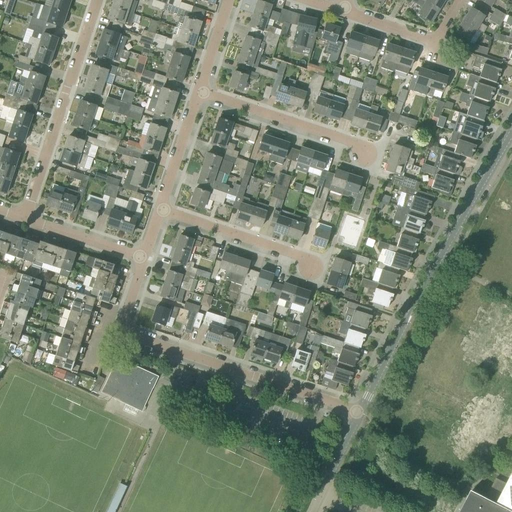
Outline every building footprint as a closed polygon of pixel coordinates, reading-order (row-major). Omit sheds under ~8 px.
[(71,1),(68,0),(53,0),(51,9),(66,14),(68,9),(70,9),(68,8),(71,1)] [(114,0),(112,7),(133,14),(137,2),(132,0),(131,0),(114,0)] [(163,10),(165,4),(153,0),(151,6),(163,10)] [(181,0),(174,0),(172,7),(178,8),(181,0)] [(436,15),(439,11),(421,0),(412,0),(411,2),(414,3),(422,8),(418,14),(431,23),(436,16),(437,17),(437,16),(436,15)] [(445,0),(421,0),(439,11),(442,6),(443,7),(443,6),(442,5),(445,0)] [(270,10),(271,6),(258,1),(253,14),(267,19),(272,21),(283,25),(283,22),(287,11),(282,9),(280,14),(270,10)] [(192,20),(194,13),(191,12),(178,8),(172,7),(165,4),(163,10),(181,16),(179,22),(184,24),(182,30),(197,35),(201,23),(192,20)] [(65,19),(66,14),(51,9),(42,6),(38,19),(31,17),(29,23),(53,31),(55,25),(62,28),(64,20),(66,21),(66,20),(65,19)] [(112,7),(108,19),(131,27),(135,15),(133,14),(112,7)] [(191,12),(194,13),(203,17),(205,11),(193,7),(191,12)] [(466,16),(463,21),(477,29),(476,30),(482,33),(483,34),(487,28),(480,24),(484,18),(470,9),(466,15),(465,15),(466,16)] [(495,9),(492,15),(502,21),(506,16),(495,9)] [(294,13),(287,11),(283,22),(290,24),(294,13)] [(277,42),(279,36),(274,34),(275,29),(265,25),(267,19),(253,14),(249,27),(263,32),(261,37),(277,42)] [(499,27),(502,21),(492,15),(488,20),(499,27)] [(312,34),(316,20),(300,17),(297,30),(297,31),(297,32),(300,32),(299,37),(295,36),(293,45),(305,47),(307,39),(308,33),(312,34)] [(477,29),(463,21),(460,26),(459,25),(458,25),(460,26),(456,33),(469,41),(470,40),(475,44),(482,33),(476,30),(477,29)] [(52,37),(53,31),(29,23),(27,30),(33,31),(30,38),(25,37),(23,43),(25,44),(25,43),(38,48),(54,52),(55,47),(57,48),(57,47),(56,47),(58,39),(52,37)] [(326,24),(323,31),(318,30),(315,37),(321,39),(320,40),(328,43),(325,52),(331,54),(328,61),(335,64),(342,44),(336,42),(340,29),(326,24)] [(104,30),(100,43),(123,50),(127,37),(104,30)] [(141,36),(153,40),(155,34),(143,30),(141,36)] [(197,35),(182,30),(179,36),(173,34),(171,39),(155,34),(153,40),(184,50),(185,45),(193,48),(195,42),(197,42),(199,37),(198,36),(197,36),(197,35)] [(359,35),(351,32),(347,47),(345,54),(358,58),(365,37),(359,35),(360,33),(359,33),(359,35)] [(151,46),(153,40),(141,36),(139,43),(151,46)] [(511,45),(511,46),(509,59),(511,59),(511,38),(505,36),(503,42),(511,45)] [(277,42),(261,37),(259,41),(246,37),(242,50),(260,56),(265,44),(269,45),(275,48),(277,42)] [(370,39),(365,37),(358,58),(371,63),(373,56),(378,41),(371,39),(371,37),(370,39)] [(182,56),(184,50),(153,40),(151,46),(156,48),(156,49),(166,53),(163,64),(169,66),(170,65),(185,70),(189,58),(182,56)] [(467,42),(465,48),(486,56),(489,49),(467,42)] [(52,58),(54,52),(38,48),(25,43),(25,44),(23,49),(27,50),(24,58),(19,56),(17,62),(29,66),(31,60),(49,66),(52,58),(53,59),(53,58),(52,58)] [(123,50),(100,43),(96,55),(112,60),(119,62),(123,50)] [(394,71),(401,49),(396,47),(396,45),(395,47),(388,44),(380,68),(393,72),(394,71)] [(410,69),(415,53),(407,51),(408,49),(407,49),(407,51),(401,49),(394,71),(407,75),(409,68),(410,69)] [(274,80),(276,75),(277,74),(257,67),(261,56),(260,56),(242,50),(237,62),(251,67),(256,68),(254,73),(258,75),(274,80)] [(482,70),(479,77),(479,78),(489,81),(496,83),(498,76),(499,77),(501,70),(494,68),(496,62),(501,64),(476,55),(472,66),(482,70)] [(147,59),(140,56),(134,74),(141,76),(143,70),(147,59)] [(41,70),(31,66),(29,66),(17,62),(14,68),(30,74),(28,81),(20,78),(18,84),(25,87),(26,86),(41,91),(43,86),(44,86),(44,85),(43,85),(45,77),(39,75),(41,70)] [(286,65),(280,63),(277,74),(276,75),(283,77),(286,65)] [(169,66),(165,78),(167,78),(181,83),(185,70),(170,65),(169,66)] [(92,66),(88,78),(104,83),(108,71),(92,66)] [(320,66),(317,72),(323,75),(326,68),(320,66)] [(141,76),(134,74),(117,68),(114,76),(127,80),(128,78),(139,82),(141,76)] [(330,80),(336,82),(340,70),(334,68),(330,80)] [(420,95),(425,97),(433,73),(428,71),(429,70),(428,70),(428,71),(420,69),(415,84),(423,86),(420,95)] [(167,78),(165,78),(143,70),(141,76),(153,80),(165,84),(167,78)] [(242,91),(247,78),(256,81),(258,75),(254,73),(254,74),(246,71),(244,76),(234,72),(229,87),(242,91)] [(306,93),(293,89),(288,104),(290,105),(293,107),(293,106),(301,108),(305,96),(311,98),(318,75),(312,73),(306,93)] [(439,75),(433,73),(425,97),(432,99),(435,90),(442,92),(447,77),(439,75),(440,73),(439,73),(439,75)] [(488,87),(489,81),(479,78),(479,77),(469,74),(465,85),(471,88),(474,89),(472,96),(472,97),(483,100),(489,102),(491,95),(493,96),(495,89),(488,87)] [(324,77),(318,75),(311,98),(317,100),(314,109),(313,112),(320,115),(323,116),(324,116),(326,116),(333,95),(319,91),(324,77)] [(151,86),(153,80),(141,76),(139,82),(151,86)] [(371,79),(365,77),(361,89),(362,89),(367,91),(371,79)] [(88,78),(84,91),(99,96),(99,95),(107,98),(107,97),(111,85),(107,84),(104,83),(88,78)] [(293,89),(296,81),(289,79),(286,87),(279,85),(275,100),(282,102),(282,103),(285,104),(286,103),(288,104),(293,89)] [(377,81),(371,79),(367,91),(373,93),(377,81)] [(39,96),(41,91),(26,86),(25,87),(21,99),(6,94),(4,100),(26,107),(32,109),(34,103),(36,104),(39,97),(40,97),(39,96)] [(331,118),(339,121),(343,108),(349,109),(349,110),(356,88),(350,86),(346,98),(345,98),(344,99),(333,95),(326,116),(328,117),(328,118),(331,119),(331,118)] [(174,106),(178,94),(162,89),(162,90),(154,87),(150,98),(174,106)] [(262,98),(268,100),(272,89),(266,87),(262,98)] [(364,129),(369,114),(356,110),(359,101),(358,101),(362,89),(361,89),(361,90),(356,88),(349,110),(349,109),(345,120),(352,122),(351,125),(358,127),(358,128),(361,129),(361,128),(364,129)] [(397,102),(403,104),(407,92),(401,90),(397,102)] [(464,106),(468,108),(466,115),(466,116),(477,119),(483,121),(485,114),(486,115),(489,108),(481,106),(483,100),(472,97),(472,96),(468,95),(461,93),(458,101),(465,104),(464,106)] [(107,98),(105,103),(129,111),(131,105),(107,97),(107,98)] [(154,113),(169,119),(174,106),(150,98),(146,111),(154,113)] [(26,107),(4,100),(2,106),(10,109),(6,122),(12,124),(28,129),(30,124),(31,124),(30,123),(32,116),(24,113),(26,107)] [(80,101),(76,113),(92,119),(96,106),(80,101)] [(438,101),(432,117),(431,121),(437,123),(438,119),(444,103),(438,101)] [(403,104),(397,102),(393,113),(399,115),(403,104)] [(127,117),(129,111),(105,103),(103,109),(127,117)] [(131,105),(129,111),(142,115),(144,109),(131,105)] [(377,133),(381,119),(381,118),(375,116),(378,108),(371,106),(371,108),(369,114),(364,129),(366,130),(369,132),(369,131),(377,133)] [(142,115),(129,111),(127,117),(140,121),(142,115)] [(76,113),(72,126),(87,131),(92,119),(76,113)] [(475,124),(477,119),(466,116),(466,115),(459,113),(455,125),(462,127),(460,134),(470,138),(477,140),(479,133),(480,134),(482,127),(475,124)] [(396,124),(402,125),(405,117),(399,115),(396,124)] [(219,118),(215,131),(228,136),(233,138),(236,131),(243,133),(245,127),(219,118)] [(26,134),(28,129),(12,124),(8,137),(23,143),(26,135),(27,136),(28,135),(26,134)] [(151,124),(146,137),(162,142),(166,129),(151,124)] [(254,144),(258,132),(252,130),(248,142),(254,144)] [(235,146),(226,143),(228,136),(215,131),(210,144),(224,149),(224,148),(227,149),(225,154),(236,158),(238,152),(233,150),(235,146)] [(454,153),(454,154),(470,159),(472,152),(474,152),(476,146),(469,143),(470,138),(460,134),(452,132),(449,144),(456,146),(454,153)] [(158,154),(162,142),(146,137),(141,135),(139,144),(128,140),(127,143),(120,140),(118,147),(150,157),(152,152),(158,154)] [(271,138),(263,135),(258,150),(271,155),(276,140),(274,139),(274,138),(271,137),(271,138)] [(68,137),(64,149),(87,156),(90,145),(83,143),(84,142),(68,137)] [(106,143),(118,147),(120,140),(108,137),(106,143)] [(278,140),(276,140),(271,155),(269,161),(275,164),(276,163),(281,165),(283,159),(284,159),(289,144),(282,141),(279,140),(278,140)] [(3,143),(0,141),(0,163),(15,168),(20,154),(1,148),(3,143)] [(411,152),(413,146),(399,141),(398,146),(394,145),(392,153),(391,152),(390,156),(390,158),(412,165),(414,160),(410,159),(412,152),(411,152)] [(429,146),(417,141),(415,147),(427,151),(429,146)] [(116,153),(118,147),(106,143),(104,149),(116,153)] [(148,163),(150,157),(118,147),(116,153),(133,158),(130,165),(136,167),(134,172),(150,177),(154,165),(148,163)] [(453,159),(454,154),(454,153),(434,147),(433,153),(436,157),(433,167),(438,169),(437,170),(448,173),(458,176),(460,175),(462,169),(460,167),(458,166),(460,162),(453,159)] [(308,150),(301,148),(296,163),(309,167),(314,152),(312,151),(309,150),(308,150)] [(87,156),(64,149),(60,162),(75,167),(76,166),(82,169),(87,156)] [(316,153),(314,152),(309,167),(307,173),(320,177),(313,198),(319,200),(326,178),(320,176),(327,156),(320,154),(320,153),(316,152),(316,153)] [(247,162),(236,158),(225,154),(223,161),(220,160),(221,158),(207,154),(203,167),(224,174),(225,174),(229,175),(233,164),(238,165),(238,168),(242,169),(239,178),(242,179),(243,175),(247,163),(247,162)] [(405,169),(410,171),(412,165),(390,158),(389,160),(388,160),(387,163),(388,164),(386,171),(402,177),(405,169)] [(15,168),(0,163),(0,177),(11,181),(15,168)] [(253,165),(247,163),(243,175),(249,177),(253,165)] [(56,173),(68,177),(70,171),(58,167),(56,173)] [(236,197),(240,186),(234,184),(232,190),(226,188),(226,187),(221,185),(224,174),(203,167),(199,179),(214,185),(213,190),(227,194),(236,197)] [(446,178),(448,173),(437,170),(438,169),(433,167),(433,168),(434,169),(431,180),(434,181),(433,184),(431,188),(441,191),(440,194),(450,197),(453,187),(451,187),(453,180),(446,178)] [(146,190),(150,177),(134,172),(129,170),(122,189),(132,192),(136,193),(138,187),(146,190)] [(326,178),(319,200),(325,202),(328,191),(342,195),(348,175),(346,174),(347,173),(343,172),(343,173),(336,170),(333,178),(327,175),(326,178)] [(89,177),(70,171),(68,177),(80,181),(78,187),(85,189),(89,177)] [(107,183),(109,177),(96,172),(94,178),(107,183)] [(279,174),(275,186),(281,187),(285,176),(279,174)] [(243,175),(242,179),(240,186),(236,197),(242,199),(242,197),(249,177),(243,175)] [(348,175),(342,195),(348,197),(348,196),(355,198),(351,211),(357,212),(365,188),(359,186),(362,179),(354,177),(354,176),(351,175),(348,175)] [(281,187),(287,189),(291,178),(285,176),(281,187)] [(0,177),(0,194),(3,196),(4,193),(6,194),(11,181),(0,177)] [(416,181),(404,177),(401,185),(402,186),(414,190),(416,184),(415,184),(416,181)] [(103,195),(109,197),(113,185),(107,183),(103,195)] [(119,187),(118,186),(113,185),(109,197),(115,199),(119,187)] [(281,187),(275,186),(271,197),(277,199),(281,187)] [(431,196),(431,195),(414,190),(402,186),(400,192),(406,194),(402,207),(419,213),(426,215),(428,208),(429,209),(431,202),(424,200),(426,194),(431,196)] [(287,189),(281,187),(277,199),(283,201),(287,189)] [(206,199),(223,205),(227,194),(213,190),(211,195),(208,194),(208,193),(195,189),(190,204),(203,208),(206,199)] [(46,205),(58,209),(63,194),(51,190),(46,205)] [(130,198),(133,199),(142,201),(144,195),(136,193),(132,192),(130,198)] [(79,199),(63,194),(58,209),(71,214),(73,207),(76,208),(79,199)] [(246,222),(248,223),(255,204),(249,202),(249,199),(242,197),(242,199),(235,219),(243,221),(243,222),(246,223),(246,222)] [(306,218),(313,220),(319,200),(313,198),(306,218)] [(381,209),(383,204),(387,206),(389,202),(380,199),(377,207),(381,209)] [(318,221),(325,202),(319,200),(313,220),(318,221)] [(128,201),(125,209),(126,209),(119,230),(131,234),(136,218),(133,217),(137,204),(128,201)] [(87,202),(82,217),(95,222),(100,206),(87,202)] [(255,204),(248,223),(251,224),(250,224),(254,225),(261,227),(266,213),(265,212),(266,211),(267,211),(268,207),(256,203),(256,204),(255,204)] [(106,225),(119,230),(126,209),(125,209),(113,205),(106,225)] [(418,219),(419,213),(402,207),(397,206),(394,217),(402,219),(399,227),(401,228),(413,232),(419,234),(422,227),(423,228),(425,221),(418,219)] [(286,235),(293,214),(277,209),(276,212),(274,211),(270,222),(276,223),(273,231),(281,233),(280,234),(284,235),(286,235)] [(299,239),(304,225),(306,219),(293,214),(286,235),(288,236),(288,237),(292,238),(292,237),(299,239)] [(411,237),(413,232),(401,228),(399,234),(400,234),(396,247),(407,251),(413,253),(415,246),(416,247),(419,240),(411,237)] [(325,248),(330,233),(316,229),(311,244),(314,245),(313,245),(317,246),(325,248)] [(0,242),(0,252),(6,255),(12,236),(3,233),(0,242)] [(6,255),(15,257),(21,239),(12,236),(6,255)] [(180,236),(176,249),(189,253),(192,245),(199,248),(201,243),(180,236)] [(15,257),(24,260),(30,242),(21,239),(15,257)] [(24,260),(32,263),(39,244),(30,242),(24,260)] [(41,267),(43,263),(49,245),(40,242),(39,244),(32,263),(32,264),(41,267)] [(391,267),(396,268),(407,272),(409,265),(410,266),(412,259),(405,257),(407,251),(396,247),(379,242),(377,248),(384,250),(382,256),(393,259),(391,267)] [(43,263),(52,266),(58,248),(49,245),(43,263)] [(212,247),(207,259),(214,262),(218,249),(212,247)] [(52,266),(61,269),(67,251),(58,248),(52,266)] [(186,261),(189,253),(176,249),(171,262),(185,266),(183,271),(195,275),(197,269),(192,268),(194,263),(186,261)] [(61,269),(70,272),(76,254),(67,251),(61,269)] [(223,280),(229,282),(232,272),(237,258),(235,257),(235,256),(231,255),(231,256),(224,253),(219,268),(226,271),(223,280)] [(355,261),(364,264),(367,265),(369,259),(357,255),(355,261)] [(237,258),(232,272),(229,282),(242,286),(235,305),(241,307),(253,271),(247,269),(250,262),(242,259),(243,259),(239,258),(237,258)] [(346,276),(347,273),(350,263),(335,258),(332,266),(332,265),(331,269),(331,271),(346,276)] [(98,270),(111,274),(114,265),(96,259),(92,268),(98,270)] [(394,274),(396,268),(391,267),(382,264),(378,263),(377,269),(381,270),(377,283),(388,287),(394,289),(396,282),(397,282),(399,276),(394,274)] [(117,277),(111,274),(98,270),(95,279),(114,286),(117,277)] [(168,271),(164,284),(178,289),(185,291),(189,278),(194,280),(195,275),(183,271),(182,275),(168,271)] [(266,293),(273,295),(277,284),(271,282),(273,275),(271,274),(268,272),(267,273),(260,271),(259,273),(253,271),(241,307),(247,309),(255,286),(268,289),(266,293)] [(341,289),(344,280),(346,276),(331,271),(330,273),(329,273),(328,277),(329,277),(326,284),(341,289)] [(41,281),(25,275),(22,275),(19,284),(22,285),(38,290),(41,281)] [(111,295),(114,286),(95,279),(92,278),(89,287),(92,288),(111,295)] [(207,283),(203,295),(209,297),(213,285),(207,283)] [(386,292),(388,287),(377,283),(376,283),(374,289),(375,289),(371,302),(374,303),(373,307),(382,310),(383,306),(388,308),(390,301),(391,301),(393,295),(386,292)] [(38,290),(22,285),(19,284),(16,293),(19,294),(35,299),(39,300),(42,291),(38,290)] [(164,284),(160,297),(174,301),(181,303),(182,299),(175,296),(178,289),(164,284)] [(283,286),(277,284),(273,295),(271,303),(277,305),(279,298),(286,301),(284,308),(290,310),(292,303),(292,302),(296,288),(295,287),(291,285),(291,286),(284,284),(283,286)] [(57,286),(52,303),(59,305),(63,288),(57,286)] [(108,303),(111,295),(92,288),(89,297),(95,299),(108,303)] [(299,289),(296,288),(292,302),(292,303),(305,307),(310,292),(302,290),(303,289),(299,288),(299,289)] [(345,291),(343,297),(355,301),(357,295),(345,291)] [(35,299),(19,294),(16,293),(13,302),(16,303),(29,307),(29,308),(32,309),(35,299)] [(92,308),(95,299),(89,297),(76,293),(73,302),(92,308)] [(16,303),(13,302),(10,301),(7,310),(10,311),(26,316),(29,308),(29,307),(16,303)] [(89,317),(92,308),(73,302),(70,310),(89,317)] [(372,310),(348,302),(346,308),(347,309),(345,314),(353,317),(350,323),(351,324),(360,327),(366,329),(369,323),(370,323),(372,316),(365,314),(367,308),(372,310)] [(183,310),(188,312),(197,315),(198,313),(199,308),(185,303),(183,310)] [(270,304),(266,316),(272,318),(276,306),(270,304)] [(169,311),(157,306),(152,321),(165,326),(168,317),(175,319),(177,314),(169,311)] [(26,316),(10,311),(7,310),(4,319),(7,320),(24,325),(26,316)] [(86,326),(89,317),(70,310),(67,319),(86,326)] [(188,321),(184,332),(191,334),(193,327),(197,315),(188,312),(185,320),(188,321)] [(209,326),(205,339),(217,343),(226,319),(219,316),(207,312),(203,324),(209,326)] [(199,329),(203,315),(198,313),(197,315),(193,327),(199,329)] [(256,320),(264,323),(266,316),(258,313),(256,320)] [(298,326),(299,327),(305,328),(309,316),(302,314),(298,326)] [(24,325),(7,320),(4,319),(1,328),(4,329),(21,334),(24,325)] [(83,335),(86,326),(67,319),(64,329),(83,335)] [(242,337),(249,339),(253,328),(249,326),(246,335),(242,334),(245,325),(233,321),(226,319),(217,343),(231,348),(235,335),(241,337),(242,337)] [(358,333),(360,327),(351,324),(350,323),(346,322),(345,322),(341,321),(337,333),(346,336),(344,343),(354,346),(360,348),(362,341),(364,342),(366,335),(358,333)] [(305,328),(299,327),(297,333),(294,343),(301,345),(307,329),(305,328)] [(21,334),(4,329),(1,328),(0,332),(0,337),(17,344),(21,334)] [(265,331),(257,329),(253,328),(249,339),(249,340),(255,342),(251,354),(264,359),(269,344),(262,342),(265,331)] [(80,344),(83,335),(64,329),(61,338),(80,344)] [(47,347),(49,333),(42,332),(40,346),(47,347)] [(290,340),(279,336),(276,346),(269,344),(264,359),(277,363),(281,350),(286,352),(290,340)] [(338,362),(348,365),(354,367),(356,360),(357,361),(359,354),(352,352),(354,346),(344,343),(342,342),(341,342),(322,336),(320,344),(334,349),(332,353),(340,356),(338,362)] [(77,353),(80,344),(61,338),(58,347),(77,353)] [(74,362),(77,353),(58,347),(55,356),(74,362)] [(305,369),(311,371),(317,354),(311,352),(310,354),(297,350),(291,366),(298,369),(298,370),(304,372),(305,369)] [(71,371),(74,362),(55,356),(52,365),(71,371)] [(153,389),(157,380),(158,377),(129,363),(117,358),(112,368),(116,369),(115,371),(112,370),(112,369),(104,386),(100,393),(120,402),(142,412),(144,407),(152,389),(153,389)] [(346,371),(348,365),(338,362),(330,360),(326,372),(333,374),(331,380),(324,378),(321,386),(335,391),(337,383),(347,386),(350,379),(351,380),(353,373),(346,371)] [(511,511),(511,475),(508,484),(497,478),(486,498),(472,491),(461,511),(511,511)] [(113,511),(124,485),(119,483),(108,508),(113,511)]
